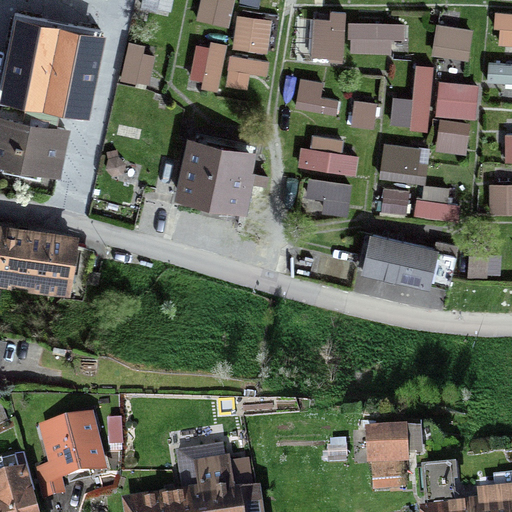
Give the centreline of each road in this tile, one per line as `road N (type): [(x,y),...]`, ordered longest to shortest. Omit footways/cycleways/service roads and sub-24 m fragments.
road 1 (residential): [(0,209),(392,315),(511,326)]
road 2 (track): [(251,276),(292,0)]
road 3 (track): [(257,243),(364,221),(451,234),(511,221)]
road 4 (track): [(511,6),(291,4)]
